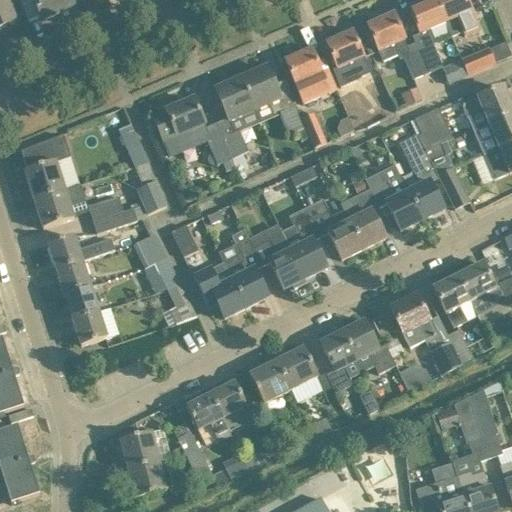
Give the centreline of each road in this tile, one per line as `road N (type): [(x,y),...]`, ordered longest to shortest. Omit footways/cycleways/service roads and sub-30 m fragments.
road 1 (unknown): [(511,64),(168,222),(167,243),(216,362)]
road 2 (residential): [(73,432),(511,217)]
road 3 (unclassified): [(0,102),(248,0)]
road 4 (residential): [(73,432),(0,209)]
